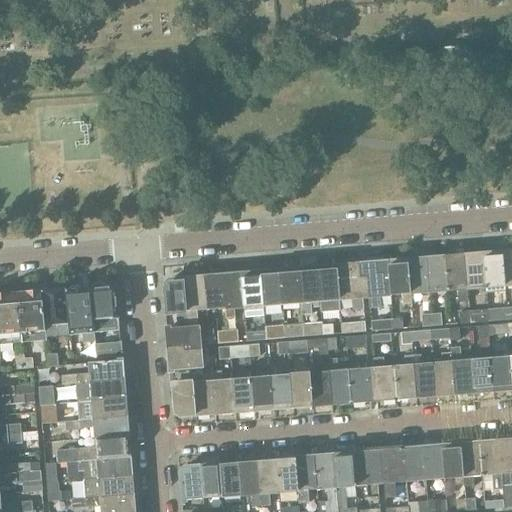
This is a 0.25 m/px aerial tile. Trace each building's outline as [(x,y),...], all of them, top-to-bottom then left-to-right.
[(462,71),(461,54),(460,47),(444,48),(446,72),(462,71)] [(508,253),(502,253),(505,286),(511,285),(511,250),(510,251),(508,253)] [(506,296),(505,286),(502,253),(496,254),(493,252),(483,253),(486,287),(497,287),(498,297),(506,296)] [(470,256),(464,257),(467,289),(486,287),(483,253),(470,254),(470,256)] [(467,289),(464,257),(458,257),(455,255),(445,256),(448,291),(457,290),(458,302),(468,302),(467,289)] [(432,259),(426,260),(429,292),(448,291),(445,256),(432,257),(432,259)] [(409,261),(408,261),(410,294),(429,292),(426,260),(420,260),(418,258),(412,259),(409,261)] [(411,305),(407,262),(402,262),(399,260),(394,260),(392,263),(389,263),(391,296),(401,295),(402,305),(411,305)] [(367,279),(368,297),(369,309),(380,308),(379,296),(391,296),(389,263),(389,262),(386,263),(386,261),(362,263),(359,263),(361,280),(367,279)] [(361,280),(359,263),(339,265),(339,266),(336,267),(339,300),(352,299),(353,310),(363,309),(362,298),(365,297),(368,297),(367,279),(361,280)] [(324,268),(317,269),(320,301),(339,300),(336,267),(335,267),(334,267),(334,265),(323,266),(324,268)] [(301,303),(302,316),(311,315),(310,302),(320,301),(317,269),(315,269),(315,267),(304,268),(305,270),(298,270),(301,303)] [(290,269),(279,270),(282,304),(301,303),(298,270),(292,271),(290,269)] [(282,304),(279,270),(267,271),(267,273),(261,273),(263,306),(282,304)] [(254,272),(241,273),(244,307),(245,311),(264,310),(263,306),(261,273),(254,274),(254,272)] [(223,277),(225,309),(226,319),(235,318),(235,308),(244,307),(241,273),(231,274),(229,276),(223,277)] [(214,275),(204,276),(207,311),(225,309),(223,277),(216,277),(214,275)] [(188,327),(198,327),(197,311),(207,311),(204,276),(193,277),(191,279),(185,280),(188,327)] [(179,328),(188,327),(185,280),(169,281),(166,285),(168,314),(178,313),(179,328)] [(92,289),(90,289),(93,321),(118,319),(116,287),(103,288),(100,285),(94,286),(92,289)] [(94,333),(93,321),(90,289),(82,290),(78,287),(71,287),(68,291),(67,291),(69,324),(70,335),(94,333)] [(42,292),(46,337),(58,336),(57,325),(69,324),(67,291),(66,291),(66,290),(62,290),(60,288),(55,289),(53,291),(42,292)] [(17,294),(21,343),(46,341),(46,337),(42,292),(39,292),(36,290),(30,290),(28,293),(17,294)] [(0,344),(21,343),(17,294),(6,295),(4,293),(0,292),(0,344)] [(498,321),(507,320),(506,308),(497,309),(498,321)] [(488,310),(469,311),(470,323),(489,322),(488,310)] [(460,324),(470,323),(469,311),(459,312),(460,324)] [(441,314),(431,315),(432,327),(442,326),(441,314)] [(422,327),(432,327),(431,315),(421,315),(422,327)] [(401,319),(392,320),(393,330),(402,329),(401,319)] [(371,332),(393,330),(392,320),(370,322),(371,332)] [(365,322),(341,324),(342,334),(365,332),(365,322)] [(304,337),(323,336),(322,326),(322,324),(303,325),(304,337)] [(323,336),(342,334),(341,324),(322,326),(323,336)] [(489,336),(508,335),(508,324),(488,326),(489,336)] [(285,339),(304,337),(303,325),(284,327),(285,339)] [(488,326),(479,327),(480,339),(489,338),(489,336),(488,326)] [(169,348),(184,347),(184,351),(202,350),(200,327),(198,327),(188,327),(179,328),(167,329),(169,348)] [(266,340),(285,339),(284,327),(265,328),(265,332),(266,340)] [(459,328),(449,329),(450,339),(450,341),(460,341),(459,328)] [(449,329),(430,331),(431,341),(450,339),(449,329)] [(218,344),(228,343),(227,331),(217,332),(218,344)] [(237,331),(227,331),(228,343),(238,343),(237,331)] [(430,331),(410,332),(411,342),(431,341),(430,331)] [(265,332),(255,333),(256,341),(266,340),(265,332)] [(412,344),(411,342),(410,332),(401,333),(402,345),(412,344)] [(371,336),(372,344),(391,342),(390,334),(371,336)] [(365,336),(345,338),(346,350),(366,348),(365,336)] [(206,345),(214,345),(214,337),(206,337),(206,345)] [(318,352),(327,351),(326,339),(307,341),(307,350),(317,349),(318,352)] [(336,339),(326,339),(327,351),(337,351),(336,339)] [(287,343),(288,355),(308,353),(307,350),(307,341),(287,343)] [(120,343),(95,345),(96,347),(97,359),(121,357),(120,343)] [(279,355),(288,355),(287,343),(278,343),(279,355)] [(259,345),(249,346),(250,358),(260,357),(259,345)] [(230,359),(250,358),(249,346),(229,347),(230,359)] [(169,353),(170,371),(192,370),(202,369),(203,369),(203,358),(215,357),(215,349),(202,350),(184,351),(184,347),(169,348),(169,353)] [(220,360),(230,359),(229,347),(219,348),(220,360)] [(464,395),(474,394),(471,360),(461,361),(460,348),(451,349),(451,353),(455,394),(461,393),(464,395)] [(502,392),(511,391),(511,381),(510,357),(499,358),(499,352),(490,353),(490,359),(493,391),(500,390),(502,392)] [(442,354),(442,363),(433,364),(435,398),(446,397),(448,394),(455,394),(451,353),(442,354)] [(57,354),(48,355),(49,367),(58,366),(57,354)] [(25,369),(24,359),(23,355),(15,356),(16,370),(25,369)] [(409,398),(416,397),(412,356),(404,357),(405,366),(394,367),(397,399),(398,399),(399,399),(401,400),(407,400),(409,398)] [(425,398),(435,398),(433,364),(422,364),(421,356),(412,356),(416,397),(423,397),(425,398)] [(32,358),(24,359),(25,369),(33,368),(32,358)] [(349,403),(351,403),(348,370),(338,371),(337,359),(328,360),(331,404),(338,404),(340,405),(346,405),(349,403)] [(368,369),(369,387),(376,386),(377,402),(395,401),(395,399),(397,399),(394,367),(383,368),(383,359),(373,360),(374,368),(371,369),(368,369)] [(493,391),(490,359),(471,360),(474,394),(484,393),(487,391),(493,391)] [(325,405),(331,404),(328,360),(319,361),(320,373),(309,374),(312,408),(323,407),(325,405)] [(122,361),(88,364),(89,374),(61,377),(62,385),(123,380),(122,361)] [(377,402),(376,386),(369,387),(368,369),(348,370),(351,403),(353,403),(353,404),(374,403),(377,402)] [(196,415),(193,383),(193,377),(192,370),(170,371),(171,381),(173,381),(176,413),(180,417),(181,417),(184,418),(190,418),(193,416),(196,415)] [(302,409),(312,408),(309,374),(290,375),(293,407),(300,407),(302,409)] [(286,408),(293,407),(290,375),(271,377),(274,411),(284,410),(286,408)] [(263,412),(274,411),(271,377),(251,378),(254,411),(261,410),(263,412)] [(247,411),(254,411),(251,378),(232,380),(235,414),(245,413),(247,411)] [(125,399),(123,380),(62,385),(63,395),(79,393),(79,403),(91,402),(125,399)] [(224,415),(235,414),(232,380),(213,382),(215,414),(222,413),(224,415)] [(213,382),(193,383),(196,415),(198,415),(201,417),(207,416),(209,414),(215,414),(213,382)] [(0,396),(34,394),(33,385),(0,388),(0,396)] [(52,386),(38,387),(40,406),(53,405),(52,386)] [(0,405),(35,403),(34,394),(0,396),(0,405)] [(80,412),(81,421),(126,417),(125,399),(91,402),(92,411),(80,412)] [(41,415),(54,414),(53,405),(40,406),(41,415)] [(82,429),(94,428),(94,439),(128,436),(126,417),(81,421),(65,422),(66,431),(82,430),(82,429)] [(0,436),(30,433),(29,425),(20,426),(20,424),(0,425),(0,436)] [(0,445),(22,444),(22,442),(38,440),(37,432),(30,433),(0,436),(0,445)] [(130,458),(128,436),(94,439),(95,448),(57,451),(58,464),(79,462),(130,458)] [(511,473),(511,439),(504,440),(504,442),(498,442),(502,489),(503,497),(503,500),(504,508),(511,507),(511,486),(511,484),(510,484),(510,474),(511,473)] [(482,476),(491,475),(493,490),(502,489),(498,442),(492,443),(490,441),(479,442),(482,476)] [(464,485),(463,485),(464,488),(473,487),(473,477),(482,476),(479,442),(466,443),(466,445),(460,446),(464,485)] [(444,479),(455,478),(455,485),(463,485),(464,485),(460,446),(454,446),(452,444),(441,445),(444,479)] [(429,448),(422,449),(425,481),(444,479),(441,445),(431,446),(429,448)] [(405,450),(404,450),(406,482),(425,481),(422,449),(416,449),(414,447),(408,448),(406,450),(405,450)] [(401,449),(381,450),(375,451),(376,467),(382,466),(384,484),(385,497),(395,496),(394,483),(406,482),(404,450),(401,450),(401,449)] [(376,467),(375,451),(355,452),(355,454),(352,454),(355,487),(367,486),(368,498),(378,497),(377,485),(384,484),(382,466),(376,467)] [(355,487),(352,454),(351,454),(351,455),(350,455),(349,453),(339,454),(339,456),(333,456),(337,511),(356,511),(357,511),(357,509),(346,510),(345,488),(355,487)] [(337,511),(333,456),(327,457),(327,455),(314,456),(317,490),(326,489),(327,503),(317,503),(318,511),(337,511)] [(306,491),(317,490),(314,456),(301,457),(301,459),(295,459),(298,492),(297,492),(298,503),(307,503),(306,491)] [(130,458),(79,462),(79,471),(84,470),(85,480),(131,476),(130,458)] [(289,458),(276,459),(279,493),(297,492),(298,492),(295,459),(289,460),(289,458)] [(269,494),(279,493),(276,459),(263,460),(264,462),(257,462),(261,507),(270,506),(269,494)] [(251,461),(238,462),(241,496),(251,495),(252,508),(261,507),(257,462),(251,463),(251,461)] [(222,498),(241,496),(238,462),(226,463),(226,465),(220,466),(222,498)] [(0,475),(41,472),(40,463),(0,466),(0,475)] [(46,483),(57,482),(56,463),(45,464),(46,483)] [(203,467),(200,467),(203,499),(222,498),(220,466),(213,466),(213,464),(203,465),(203,467)] [(183,501),(203,499),(200,467),(197,467),(197,465),(185,466),(186,468),(185,468),(181,473),(183,501)] [(0,484),(30,482),(31,493),(42,492),(41,472),(0,475),(0,484)] [(133,495),(131,476),(85,480),(84,480),(85,499),(133,495)] [(58,482),(57,482),(46,483),(48,502),(61,501),(61,493),(59,493),(58,482)] [(133,511),(133,495),(85,499),(71,500),(72,509),(100,506),(100,511),(133,511)] [(0,511),(27,511),(33,511),(33,508),(33,503),(1,506),(0,497),(0,511)] [(475,499),(465,500),(466,511),(476,511),(475,499)] [(456,511),(461,511),(466,511),(465,500),(456,501),(456,511)] [(503,500),(484,502),(485,510),(504,508),(503,500)] [(446,511),(446,501),(427,503),(427,511),(446,511)] [(408,505),(409,507),(408,511),(427,511),(427,503),(408,505)]
